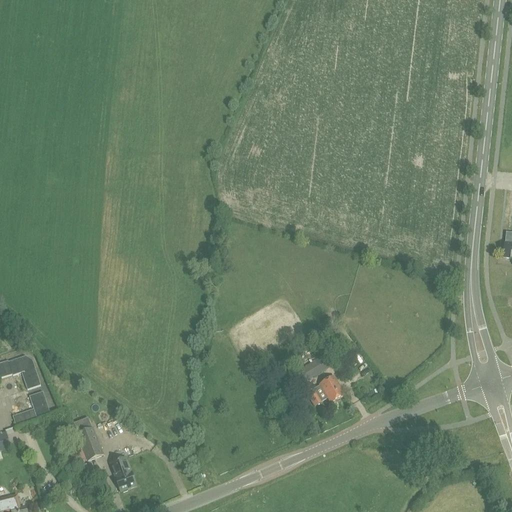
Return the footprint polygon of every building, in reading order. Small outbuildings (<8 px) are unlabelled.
[(322,350),(315,355),(316,357),(315,358),(317,360),(295,373),(302,385),(333,367),(322,350)] [(41,386),(33,362),(26,358),(9,363),(8,362),(0,364),(0,453),(12,449),(7,433),(0,435),(0,379),(13,376),(22,374),(28,391),(41,386)] [(296,364),(293,358),(279,367),(282,372),(296,364)] [(315,389),(315,390),(323,402),(328,399),(331,405),(345,396),(334,377),(320,386),(315,389)] [(315,408),(323,403),(323,402),(315,390),(307,395),(314,406),(315,408)] [(51,416),(43,393),(30,398),(34,410),(13,417),(17,428),(51,416)] [(88,462),(104,456),(94,430),(78,436),(88,462)] [(82,461),(78,451),(64,457),(68,467),(82,461)] [(129,468),(130,468),(127,459),(110,465),(113,474),(114,473),(121,493),(137,487),(132,473),(131,473),(129,468)] [(25,511),(25,508),(19,509),(16,497),(0,501),(0,511),(25,511)]
